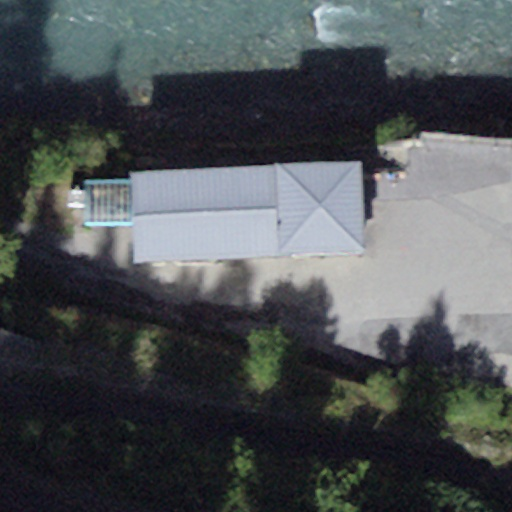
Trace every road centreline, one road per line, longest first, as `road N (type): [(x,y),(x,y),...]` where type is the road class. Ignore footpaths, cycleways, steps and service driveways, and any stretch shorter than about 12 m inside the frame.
road 1 (unclassified): [(511,470),(0,372)]
road 2 (track): [(183,301),(0,238)]
